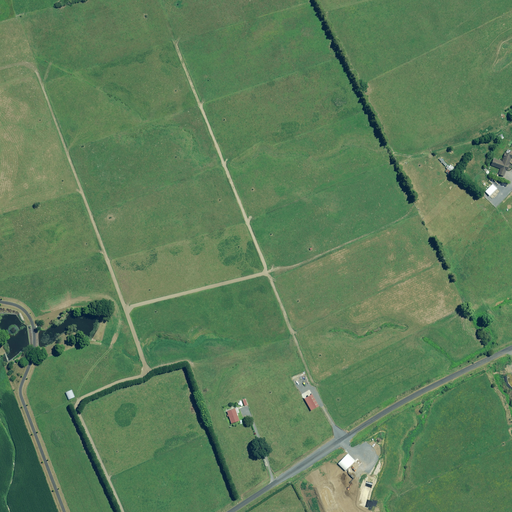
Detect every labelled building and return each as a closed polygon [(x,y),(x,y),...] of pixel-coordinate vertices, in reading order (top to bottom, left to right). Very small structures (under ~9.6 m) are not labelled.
[(506,171),(507,171),(510,164),(509,164),(511,159),(511,158),(511,151),(507,149),(501,161),(494,158),(491,165),(500,169),(498,174),(504,176),(506,171)] [(441,157),(439,159),(446,166),(448,164),(441,157)] [(450,165),(449,166),(448,165),(446,168),(447,169),(446,172),(451,176),(456,169),(450,165)] [(75,397),(72,390),(66,393),(69,400),(75,397)] [(319,406),(312,394),(305,399),(311,411),(319,406)] [(239,421),(237,414),(240,413),(238,408),(227,411),(232,424),(239,421)]
